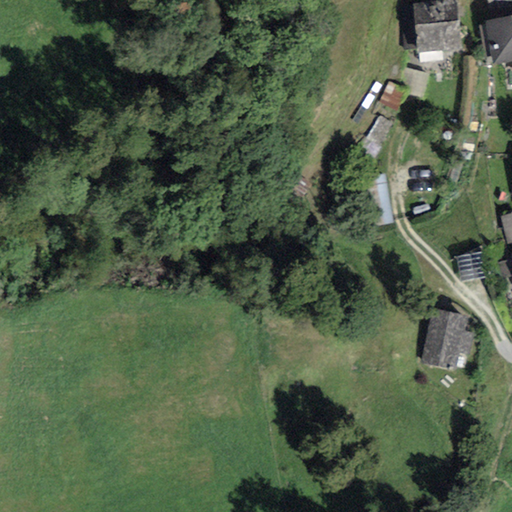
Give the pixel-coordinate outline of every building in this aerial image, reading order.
[(456,0),(450,0),(413,4),(418,54),(461,50),(456,0)] [(511,0),(487,0),(489,9),(511,5),(511,0)] [(511,17),(485,22),(493,65),(511,61),(511,17)] [(429,75),(404,69),(398,87),(408,92),(406,95),(422,98),(429,75)] [(378,104),(397,113),(406,95),(408,92),(398,87),(389,83),(378,104)] [(366,138),(380,147),(393,124),(379,116),(366,138)] [(509,247),(511,245),(511,214),(501,218),(509,247)] [(456,258),(461,283),(486,279),(481,253),(456,258)] [(420,363),(455,371),(460,353),(465,331),(468,317),(433,309),(420,363)] [(475,334),(465,331),(460,353),(470,355),(475,334)]
